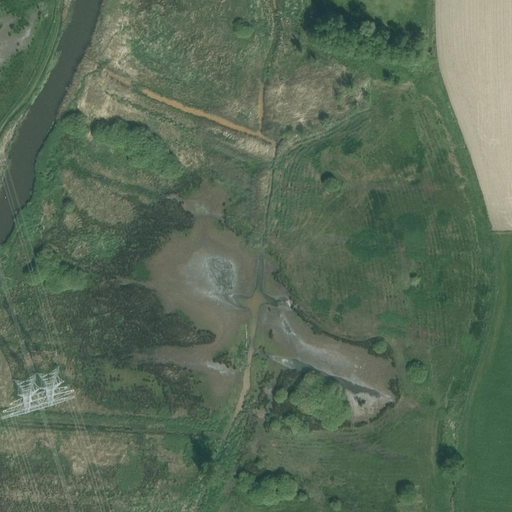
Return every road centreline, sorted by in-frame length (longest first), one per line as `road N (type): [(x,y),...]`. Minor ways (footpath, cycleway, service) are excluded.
road 1 (track): [(438,0),(438,45),(493,225)]
road 2 (track): [(0,135),(38,76),(63,0)]
